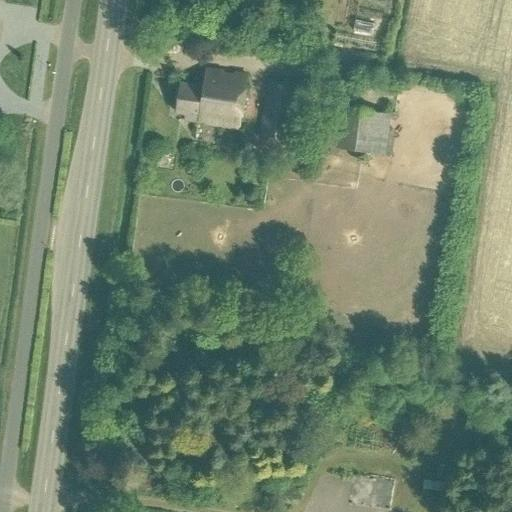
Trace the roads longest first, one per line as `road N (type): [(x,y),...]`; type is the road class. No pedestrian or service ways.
road 1 (secondary): [(40,511),(113,0)]
road 2 (unclassified): [(0,507),(73,0)]
